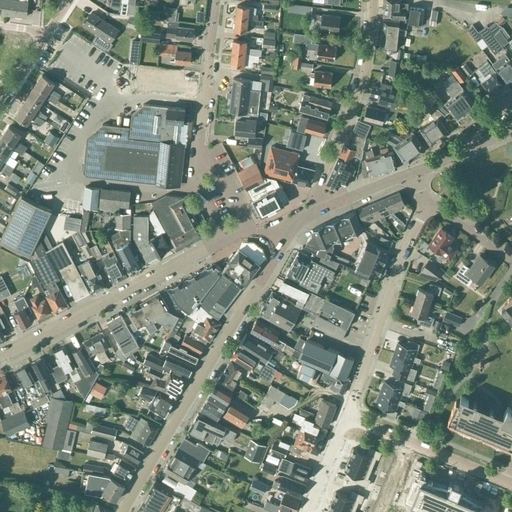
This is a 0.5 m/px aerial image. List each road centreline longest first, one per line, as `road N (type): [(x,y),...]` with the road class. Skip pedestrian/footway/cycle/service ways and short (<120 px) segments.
road 1 (tertiary): [(126,511),(285,243)]
road 2 (tertiary): [(0,356),(223,239)]
road 3 (residential): [(223,239),(195,179),(215,0)]
road 4 (unclassified): [(431,203),(403,256),(347,418)]
road 5 (residential): [(325,208),(321,177),(363,77),(371,0)]
road 6 (unclassified): [(511,486),(347,418)]
